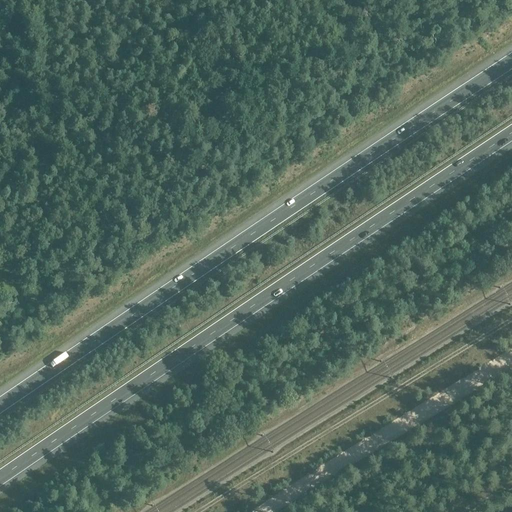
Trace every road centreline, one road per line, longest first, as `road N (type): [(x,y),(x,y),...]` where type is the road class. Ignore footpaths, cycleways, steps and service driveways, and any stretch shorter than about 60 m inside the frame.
road 1 (motorway): [(511,60),(0,406)]
road 2 (motorway): [(0,479),(511,134)]
road 3 (track): [(199,511),(511,319)]
